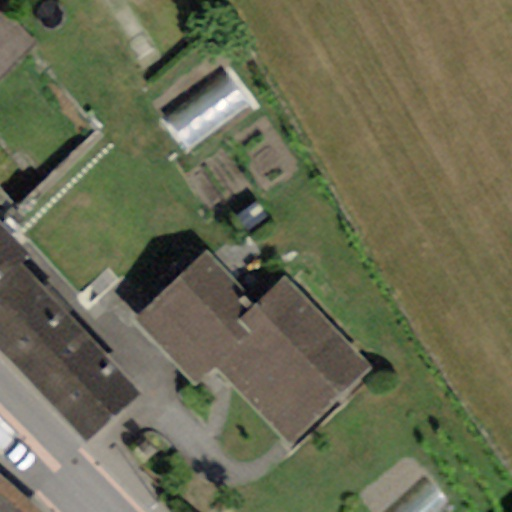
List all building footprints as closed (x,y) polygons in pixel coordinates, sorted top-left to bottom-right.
[(74,191),(27,233),(85,298),(132,257),(74,191)] [(0,278),(21,258),(31,250),(0,217),(0,278)] [(252,303),(203,249),(133,314),(193,378),(212,359),(287,440),(370,364),(285,273),(252,303)] [(21,258),(0,278),(0,346),(83,434),(138,382),(21,258)] [(42,511),(0,474),(0,511),(42,511)]
